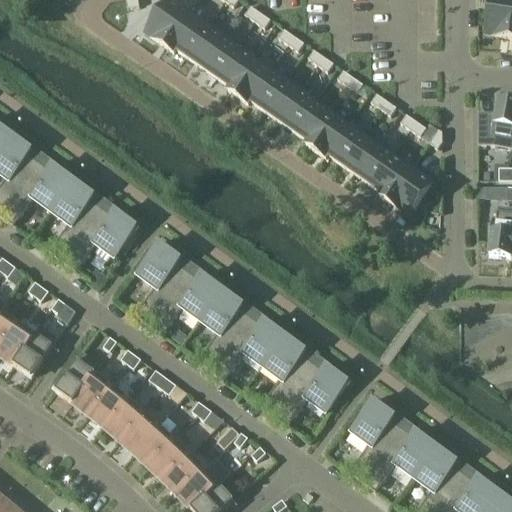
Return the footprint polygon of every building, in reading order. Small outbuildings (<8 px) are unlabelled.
[(138,0),(125,2),(126,12),(139,10),(138,0)] [(240,0),(229,0),(224,7),(232,13),(240,0)] [(511,29),(511,0),(491,0),(486,36),(511,40),(511,29)] [(189,18),(167,4),(143,38),(165,53),(189,18)] [(260,19),(249,12),(243,20),(254,28),(260,19)] [(207,31),(189,18),(165,53),(173,58),(175,55),(186,62),(207,31)] [(269,25),(260,19),(254,28),(263,34),(269,25)] [(222,41),(207,31),(186,62),(200,73),(222,41)] [(293,42),(283,35),(277,44),(287,51),(293,42)] [(237,52),(222,41),(200,73),(215,83),(237,52)] [(302,49),(293,42),(287,51),(296,57),(302,49)] [(252,62),(237,52),(215,83),(229,92),(227,95),(228,96),(252,62)] [(323,63),(312,55),(308,64),(317,71),(323,63)] [(271,75),(252,62),(228,96),(247,109),(249,106),(271,75)] [(332,69),(323,63),(317,71),(326,78),(332,69)] [(286,85),(271,75),(249,106),(264,116),(286,85)] [(352,83),(342,76),(336,85),(347,91),(352,83)] [(362,90),(352,83),(347,91),(356,98),(362,90)] [(301,95),(286,85),(264,116),(279,126),(301,95)] [(301,95),(279,126),(294,136),(315,105),(301,95)] [(386,106),(375,99),(369,108),(380,114),(386,106)] [(511,106),(499,104),(497,117),(482,115),(482,149),(493,148),(511,152),(511,149),(511,106)] [(330,115),(315,105),(294,136),(307,145),(305,148),(306,149),(330,115)] [(395,113),(386,106),(380,114),(389,121),(395,113)] [(349,128),(330,115),(306,149),(325,162),(327,159),(349,128)] [(416,127),(405,120),(399,128),(410,136),(416,127)] [(0,153),(13,136),(0,125),(0,153)] [(425,133),(416,127),(410,136),(419,142),(425,133)] [(364,138),(349,128),(327,159),(342,169),(364,138)] [(429,147),(438,153),(441,147),(441,137),(437,134),(429,147)] [(28,146),(13,136),(0,153),(0,176),(7,182),(0,190),(0,217),(42,162),(25,150),(28,146)] [(379,148),(364,138),(342,169),(357,180),(379,148)] [(394,158),(379,148),(357,180),(372,190),(394,158)] [(413,171),(394,158),(372,190),(381,196),(379,199),(389,205),(413,171)] [(59,174),(42,162),(0,217),(0,218),(13,229),(34,202),(52,215),(76,182),(61,171),(59,174)] [(432,185),(413,171),(389,205),(408,219),(432,185)] [(508,171),(499,171),(499,184),(508,184),(508,171)] [(90,192),(76,182),(52,215),(69,228),(49,255),(63,265),(105,208),(88,195),(90,192)] [(121,220),(105,208),(63,265),(62,265),(76,275),(96,247),(115,261),(135,234),(136,236),(141,229),(124,217),(121,220)] [(496,223),(494,222),(490,258),(511,260),(511,249),(511,214),(497,213),(496,223)] [(174,260),(176,257),(161,246),(137,279),(155,292),(135,319),(149,329),(190,272),(174,260)] [(10,266),(3,262),(0,266),(0,274),(3,276),(10,266)] [(16,271),(10,266),(3,276),(9,281),(16,271)] [(208,283),(191,271),(190,272),(149,329),(162,339),(182,312),(200,324),(225,291),(210,280),(208,283)] [(43,291),(36,286),(29,296),(35,300),(43,291)] [(49,295),(43,291),(35,300),(42,305),(49,295)] [(239,302),(225,291),(200,324),(218,338),(198,365),(212,374),(254,317),(237,306),(239,302)] [(66,309),(59,303),(52,314),(59,319),(66,309)] [(1,315),(0,316),(0,353),(18,326),(1,315)] [(270,329),(254,317),(212,374),(211,375),(225,384),(246,357),(263,370),(287,337),(273,326),(270,329)] [(18,326),(0,353),(0,360),(14,370),(35,338),(18,326)] [(41,330),(35,338),(14,370),(32,381),(59,342),(41,330)] [(302,348),(287,337),(263,370),(281,383),(260,411),(274,420),(316,363),(300,351),(302,348)] [(117,346),(111,341),(104,351),(110,355),(117,346)] [(135,358),(128,354),(121,363),(128,368),(135,358)] [(83,356),(55,395),(73,407),(95,376),(101,368),(83,356)] [(142,363),(135,358),(128,368),(135,373),(142,363)] [(333,375),(316,363),(274,420),(288,430),(308,403),(326,416),(346,389),(348,391),(353,385),(336,372),(333,375)] [(170,384),(156,374),(149,383),(163,394),(170,384)] [(95,376),(73,407),(88,420),(89,419),(112,389),(95,376)] [(176,389),(170,384),(163,394),(169,398),(176,389)] [(112,389),(89,419),(104,432),(128,402),(112,389)] [(391,413),(373,400),(369,406),(371,408),(351,434),(370,448),(349,476),(363,486),(405,428),(388,416),(391,413)] [(144,416),(128,402),(104,432),(119,445),(144,416)] [(205,410),(199,405),(191,415),(198,420),(205,410)] [(213,415),(205,410),(198,420),(205,425),(213,415)] [(160,430),(144,416),(119,445),(134,458),(160,430)] [(405,428),(363,486),(376,496),(397,468),(414,481),(439,448),(424,437),(422,440),(405,428)] [(175,444),(160,430),(134,458),(149,472),(175,444)] [(241,436),(234,431),(227,441),(234,446),(241,436)] [(247,441),(241,436),(234,446),(240,451),(247,441)] [(190,458),(175,444),(149,472),(163,485),(190,458)] [(439,448),(414,481),(432,494),(418,511),(439,511),(468,474),(451,462),(453,459),(439,448)] [(259,451),(250,459),(256,465),(264,457),(259,451)] [(190,458),(163,485),(177,499),(205,472),(190,458)] [(189,511),(192,511),(219,488),(205,472),(177,499),(189,511)] [(484,486),(468,474),(439,511),(487,511),(501,494),(487,483),(484,486)] [(224,511),(234,504),(219,488),(192,511),(224,511)] [(511,511),(511,501),(501,494),(487,511),(511,511)] [(284,511),(287,510),(282,503),(273,511),(284,511)]
